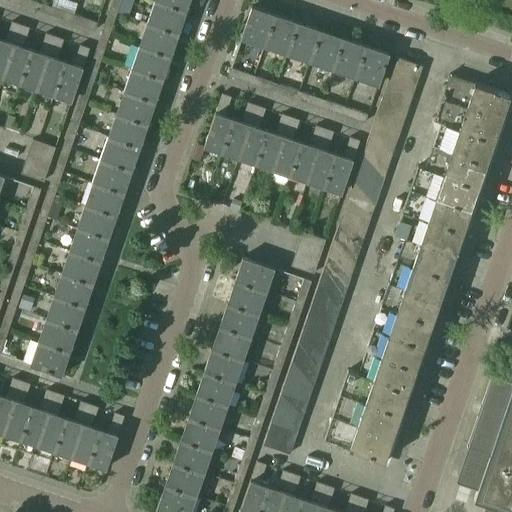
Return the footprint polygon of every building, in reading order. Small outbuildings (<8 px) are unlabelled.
[(50,14),(52,6),(33,0),(31,8),(50,14)] [(117,13),(121,0),(113,0),(110,10),(117,13)] [(185,13),(190,0),(154,0),(154,3),(185,13)] [(178,35),(185,13),(154,3),(146,24),(178,35)] [(263,46),(274,14),(252,6),(241,38),(263,46)] [(74,23),(77,15),(56,8),(53,15),(74,23)] [(109,35),(116,16),(108,14),(102,33),(109,35)] [(287,54),(298,22),(274,14),(263,46),(287,54)] [(98,22),(77,15),(74,23),(95,30),(98,22)] [(0,76),(3,77),(21,24),(12,21),(8,34),(11,35),(9,41),(0,38),(0,76)] [(310,61),(321,29),(298,22),(287,54),(310,61)] [(20,83),(31,49),(20,45),(22,39),(25,40),(29,27),(21,24),(3,77),(20,83)] [(170,59),(178,35),(146,24),(138,48),(170,59)] [(331,69),(342,37),(321,29),(310,61),(331,69)] [(37,89),(55,36),(46,33),(42,46),(45,47),(43,53),(31,49),(20,83),(37,89)] [(54,95),(66,60),(54,56),(56,51),(59,52),(64,39),(55,36),(37,89),(54,95)] [(102,58),(108,39),(101,37),(94,55),(102,58)] [(354,76),(365,45),(342,37),(331,69),(354,76)] [(72,101),(85,60),(89,48),(80,45),(76,58),(79,59),(77,64),(66,60),(54,95),(72,101)] [(378,85),(389,53),(365,45),(354,76),(378,85)] [(162,82),(170,59),(138,48),(130,71),(162,82)] [(413,94),(423,65),(396,56),(386,85),(413,94)] [(94,81),(100,62),(93,59),(86,78),(94,81)] [(251,83),(254,75),(231,68),(228,75),(251,83)] [(162,82),(130,71),(122,93),(154,104),(162,82)] [(494,141),(510,94),(474,82),(474,83),(449,74),(434,120),(444,124),(494,141)] [(274,91),(277,83),(258,77),(255,84),(274,91)] [(86,103),(93,85),(85,82),(79,101),(86,103)] [(297,98),(299,91),(280,84),(278,92),(297,98)] [(404,121),(413,94),(386,85),(380,104),(383,108),(388,104),(404,121)] [(320,106),(322,99),(303,92),(301,100),(320,106)] [(147,125),(154,104),(122,93),(115,115),(147,125)] [(222,152),(233,118),(222,114),(224,108),(227,109),(231,96),(222,93),(216,112),(204,146),(222,152)] [(344,115),(347,107),(326,100),(323,108),(344,115)] [(239,158),(257,105),(248,102),(243,115),(247,116),(245,122),(233,118),(222,152),(239,158)] [(396,143),(404,121),(388,104),(383,108),(380,104),(375,118),(396,143)] [(78,126),(85,107),(77,105),(71,124),(78,126)] [(256,164),(267,130),(256,126),(258,120),(261,121),(265,108),(257,105),(239,158),(256,164)] [(368,114),(347,107),(344,115),(365,122),(368,114)] [(273,170),(291,117),(282,114),(277,127),(281,128),(279,134),(267,130),(256,164),(273,170)] [(139,149),(147,125),(115,115),(107,138),(139,149)] [(290,175),(301,141),(290,137),(292,132),(295,133),(299,120),(291,117),(273,170),(290,175)] [(391,157),(396,143),(375,118),(370,134),(390,157),(391,157)] [(436,147),(486,164),(494,141),(444,124),(436,147)] [(307,181),(325,128),(316,125),(312,138),(315,140),(313,145),(301,141),(290,175),(307,181)] [(77,130),(69,127),(63,146),(71,149),(77,130)] [(324,187),(335,153),(324,149),(326,143),(329,144),(333,131),(325,128),(307,181),(324,187)] [(390,157),(370,134),(364,149),(373,158),(367,163),(382,181),(382,180),(383,181),(391,157),(390,157)] [(341,193),(353,159),(359,140),(350,137),(346,150),(349,151),(347,157),(335,153),(324,187),(341,193)] [(131,172),(139,149),(107,138),(99,161),(131,172)] [(44,181),(56,147),(33,139),(21,173),(44,181)] [(479,187),(486,164),(436,147),(429,169),(418,165),(418,166),(479,187)] [(373,158),(364,149),(359,163),(362,167),(367,163),(373,158)] [(63,172),(69,153),(62,150),(55,169),(63,172)] [(123,195),(131,172),(99,161),(91,184),(123,195)] [(376,202),(383,181),(382,180),(382,181),(367,163),(362,167),(359,163),(354,179),(375,203),(375,202),(376,202)] [(418,166),(410,189),(471,209),(479,187),(418,166)] [(55,194),(61,175),(54,173),(47,192),(55,194)] [(375,203),(354,179),(349,195),(369,218),(370,219),(376,202),(375,202),(375,203)] [(116,216),(123,195),(91,184),(84,205),(116,216)] [(33,211),(41,189),(34,186),(26,209),(33,211)] [(463,232),(471,209),(410,189),(402,211),(463,232)] [(47,217),(54,198),(46,195),(40,214),(47,217)] [(369,218),(349,195),(344,209),(365,233),(370,219),(369,218)] [(108,239),(116,216),(84,205),(76,228),(108,239)] [(365,233),(344,209),(338,225),(341,228),(347,223),(362,241),(365,233)] [(463,232),(402,211),(395,233),(405,237),(456,254),(463,232)] [(26,234),(32,215),(25,213),(18,232),(26,234)] [(39,240),(46,221),(38,218),(32,237),(39,240)] [(341,228),(338,225),(333,240),(354,265),(362,241),(347,223),(341,228)] [(100,261),(108,239),(76,228),(69,250),(100,261)] [(321,253),(325,239),(303,231),(298,246),(321,253)] [(18,257),(24,238),(17,235),(10,254),(18,257)] [(447,278),(456,254),(405,237),(397,260),(447,278)] [(346,288),(354,265),(333,240),(328,255),(336,265),(330,269),(346,288)] [(32,262),(38,243),(30,241),(24,260),(32,262)] [(317,263),(321,253),(298,246),(295,256),(317,263)] [(92,285),(100,261),(69,250),(61,274),(92,285)] [(336,265),(328,255),(323,271),(325,274),(330,269),(336,265)] [(314,273),(317,263),(295,256),(291,265),(314,273)] [(264,298),(275,267),(243,257),(232,287),(264,298)] [(10,280),(16,261),(9,258),(2,277),(10,280)] [(439,300),(447,278),(397,260),(382,304),(432,321),(439,300)] [(24,285),(30,266),(23,264),(16,282),(24,285)] [(346,288),(330,269),(325,274),(323,271),(318,286),(339,310),(342,300),(346,288)] [(84,309),(92,285),(61,274),(52,298),(84,309)] [(304,303),(311,281),(304,278),(296,301),(304,303)] [(0,301),(2,302),(9,283),(1,281),(0,284),(0,301)] [(16,308),(22,289),(15,286),(8,305),(16,308)] [(339,310),(318,286),(312,301),(326,316),(334,324),(339,310)] [(257,318),(264,298),(232,287),(225,307),(257,318)] [(76,331),(84,309),(52,298),(45,320),(76,331)] [(326,316),(312,301),(308,315),(315,324),(309,329),(326,348),(334,324),(326,316)] [(425,344),(432,321),(382,304),(374,327),(425,344)] [(296,326),(302,307),(295,305),(288,323),(296,326)] [(251,336),(257,318),(225,307),(219,325),(251,336)] [(0,329),(7,332),(15,312),(7,309),(0,329)] [(315,324),(308,315),(302,331),(304,333),(309,329),(315,324)] [(69,351),(76,331),(45,320),(38,341),(69,351)] [(243,360),(251,336),(219,325),(211,349),(243,360)] [(288,349),(295,330),(287,327),(280,346),(288,349)] [(416,368),(425,344),(374,327),(366,350),(416,368)] [(318,370),(326,348),(309,329),(304,333),(302,331),(297,346),(318,370)] [(61,375),(69,351),(38,341),(30,364),(61,375)] [(314,384),(318,370),(297,346),(292,361),(313,385),(313,384),(314,384)] [(235,384),(243,360),(211,349),(203,373),(235,384)] [(280,372),(287,353),(279,350),(273,369),(280,372)] [(409,391),(416,368),(366,350),(358,373),(409,391)] [(308,402),(314,384),(313,384),(313,385),(292,361),(287,376),(294,386),(308,402)] [(401,413),(409,391),(358,373),(348,369),(340,393),(364,401),(364,400),(401,413)] [(227,407),(235,384),(203,373),(195,396),(227,407)] [(272,394),(279,375),(271,373),(265,392),(272,394)] [(486,503),(483,511),(511,511),(511,380),(492,374),(488,386),(467,446),(489,454),(478,488),(474,499),(486,503)] [(294,386),(287,376),(281,392),(302,416),(308,402),(294,386)] [(0,432),(3,433),(21,380),(13,377),(8,390),(12,391),(10,397),(0,393),(0,432)] [(20,439),(32,405),(20,401),(22,395),(26,396),(30,383),(21,380),(3,433),(20,439)] [(37,445),(55,392),(47,389),(42,402),(46,403),(44,409),(32,405),(20,439),(37,445)] [(54,451),(66,416),(54,412),(56,407),(59,408),(64,395),(55,392),(37,445),(54,451)] [(297,432),(302,416),(281,392),(276,407),(289,422),(297,432)] [(364,401),(340,393),(325,438),(349,446),(349,447),(385,459),(401,413),(364,400),(364,401)] [(265,417),(271,398),(263,395),(257,414),(265,417)] [(219,430),(227,407),(195,396),(187,419),(219,430)] [(71,456),(89,403),(81,401),(76,414),(80,415),(78,420),(66,416),(54,451),(71,456)] [(88,462),(100,428),(88,424),(90,418),(93,419),(98,406),(89,403),(71,456),(88,462)] [(290,453),(297,432),(289,422),(276,407),(263,444),(290,453)] [(106,468),(118,434),(117,434),(124,415),(115,412),(110,425),(114,426),(112,432),(100,428),(88,462),(106,468)] [(257,440),(263,421),(256,418),(249,437),(257,440)] [(211,451),(219,430),(187,419),(180,441),(211,451)] [(203,475),(211,451),(180,441),(171,464),(203,475)] [(249,462),(255,443),(248,441),(241,460),(249,462)] [(258,511),(268,485),(256,481),(258,475),(262,476),(266,463),(257,460),(253,473),(239,511),(258,511)] [(196,496),(203,475),(171,464),(164,485),(196,496)] [(241,485),(248,466),(240,464),(234,482),(241,485)] [(277,511),(292,472),(283,469),(279,482),(282,483),(280,489),(268,485),(258,511),(277,511)] [(296,511),(302,497),(290,493),(292,487),(296,488),(300,475),(292,472),(277,511),(296,511)] [(315,511),(326,484),(317,481),(313,494),(316,495),(314,501),(302,497),(296,511),(315,511)] [(334,511),(336,509),(324,504),(326,499),(330,500),(334,487),(326,484),(315,511),(334,511)] [(168,511),(190,511),(196,496),(164,485),(157,508),(168,511)] [(233,510),(240,489),(232,486),(225,507),(233,510)] [(354,511),(360,496),(351,493),(347,506),(350,507),(348,511),(346,511),(336,509),(334,511),(354,511)] [(359,511),(360,511),(364,511),(368,499),(360,496),(354,511),(359,511)]
